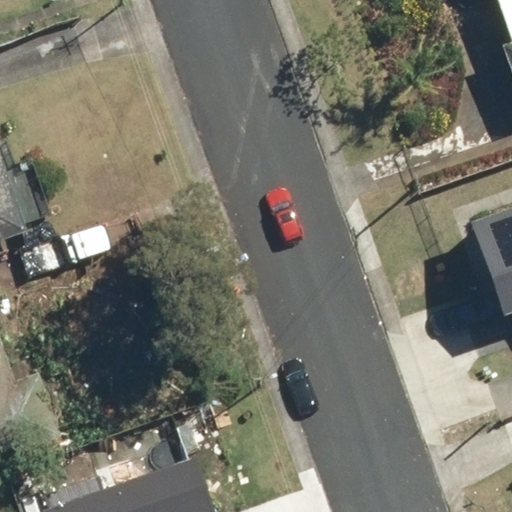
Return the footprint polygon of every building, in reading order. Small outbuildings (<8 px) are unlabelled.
[(511,0),(477,0),(496,54),(484,58),(509,132),(511,130),(511,0)] [(0,240),(43,226),(0,100),(0,240)] [(511,202),(477,215),(507,304),(511,302),(511,202)] [(48,260),(0,277),(0,473),(42,457),(10,369),(80,343),(48,260)] [(43,508),(44,511),(219,511),(199,454),(43,508)]
